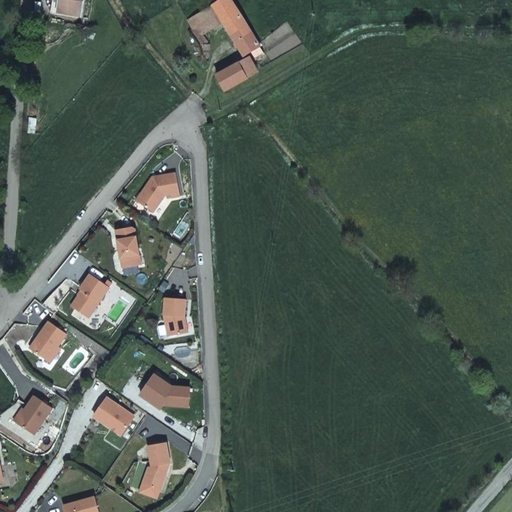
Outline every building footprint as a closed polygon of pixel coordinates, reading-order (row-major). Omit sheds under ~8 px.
[(53,0),(52,10),(80,14),(81,0),(53,0)] [(259,45),(230,0),(220,0),(199,13),(209,31),(224,22),(243,56),(259,45)] [(199,37),(209,31),(199,13),(190,19),(194,27),(192,29),(194,32),(196,31),(199,37)] [(256,71),(249,60),(241,65),(247,76),(256,71)] [(239,63),(216,75),(226,90),(226,89),(248,77),(247,76),(241,65),(239,63)] [(175,172),(152,176),(135,200),(152,212),(160,200),(158,198),(160,196),(171,194),(171,197),(179,195),(175,172)] [(131,226),(115,229),(121,267),(140,264),(134,228),(131,226)] [(108,287),(89,273),(79,288),(81,290),(70,305),(88,317),(108,287)] [(185,299),(165,297),(163,315),(167,335),(186,331),(185,321),(181,321),(181,316),(184,316),(185,299)] [(66,334),(48,321),(30,346),(33,348),(31,350),(47,361),(66,334)] [(154,375),(150,381),(157,385),(171,386),(154,375)] [(150,381),(140,395),(160,409),(163,405),(188,407),(190,388),(171,386),(157,385),(150,381)] [(24,409),(15,422),(33,435),(51,408),(33,396),(24,409)] [(106,398),(93,416),(120,435),(133,417),(106,398)] [(13,421),(15,422),(24,409),(22,408),(13,421)] [(159,490),(164,478),(162,473),(163,469),(167,469),(166,464),(169,463),(166,442),(147,446),(151,466),(148,467),(142,484),(159,490)] [(98,511),(94,497),(62,506),(63,511),(98,511)]
